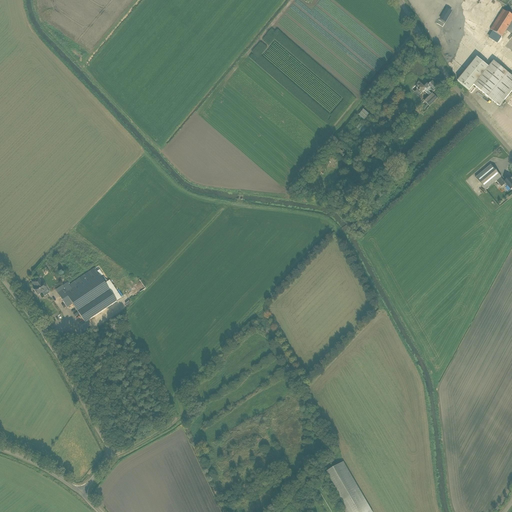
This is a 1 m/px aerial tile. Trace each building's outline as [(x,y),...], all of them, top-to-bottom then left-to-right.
[(445,22),(452,11),(446,8),(440,19),(445,22)] [(493,31),(489,37),(494,40),(498,43),(506,31),(509,26),(511,20),(511,15),(503,10),(500,14),(490,30),(493,31)] [(469,91),(474,86),(488,68),(477,58),(458,82),(469,91)] [(488,68),(474,86),(499,107),(502,103),(504,105),(505,103),(504,101),(511,91),(511,76),(494,61),(488,68)] [(417,89),(415,92),(419,96),(424,91),(429,96),(431,94),(429,91),(431,90),(433,92),(438,88),(432,82),(429,85),(427,84),(424,87),(419,82),(415,86),(417,88),(417,89)] [(359,116),(366,120),(372,110),(366,106),(359,116)] [(377,122),(382,127),(383,125),(387,121),(388,118),(386,117),(383,117),(379,121),(377,122)] [(505,184),(511,190),(511,188),(511,178),(511,177),(505,182),(501,178),(501,177),(491,165),(475,178),(486,190),(496,181),(501,187),(505,184)] [(72,304),(85,323),(121,298),(109,281),(105,284),(100,277),(103,275),(99,270),(97,272),(94,268),(69,285),(67,282),(63,285),(55,290),(57,293),(67,308),(72,304)] [(42,283),(38,278),(32,282),(35,288),(33,289),(37,296),(43,292),(44,293),(48,291),(43,283),(42,283)] [(372,511),(343,462),(323,474),(344,511),(372,511)]
